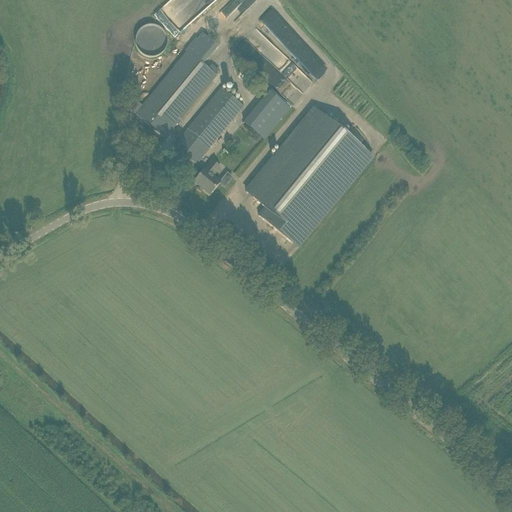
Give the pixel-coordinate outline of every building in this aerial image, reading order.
[(248,0),(245,0),(236,10),(241,15),(252,3),(248,0)] [(157,24),(145,29),(155,52),(167,47),(157,24)] [(318,71),(325,65),(286,27),(272,41),(283,51),(282,52),(289,58),(286,61),(283,58),(276,66),(303,92),(320,75),(316,72),(313,75),(303,66),(308,61),(318,71)] [(136,116),(164,139),(216,76),(187,53),(136,116)] [(262,140),(291,107),(271,89),(242,122),(262,140)] [(173,147),(196,165),(243,108),(221,90),(173,147)] [(297,249),(372,158),(314,110),(246,193),(266,210),(260,218),(297,249)] [(204,172),(201,176),(194,183),(210,196),(216,188),(220,184),(212,178),(219,169),(212,163),(204,172)]
